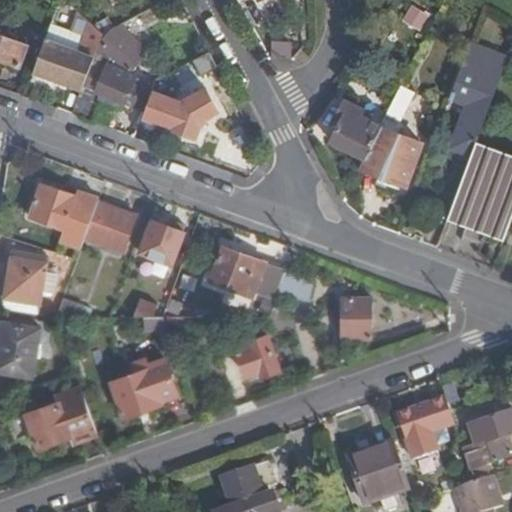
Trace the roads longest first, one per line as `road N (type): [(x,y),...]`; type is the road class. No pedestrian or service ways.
road 1 (residential): [(1,511),(511,330)]
road 2 (residential): [(0,111),(287,219)]
road 3 (residential): [(287,219),(511,302)]
road 4 (residential): [(342,0),(340,30),(325,62),(306,86),(268,107)]
road 5 (residential): [(210,0),(268,107)]
